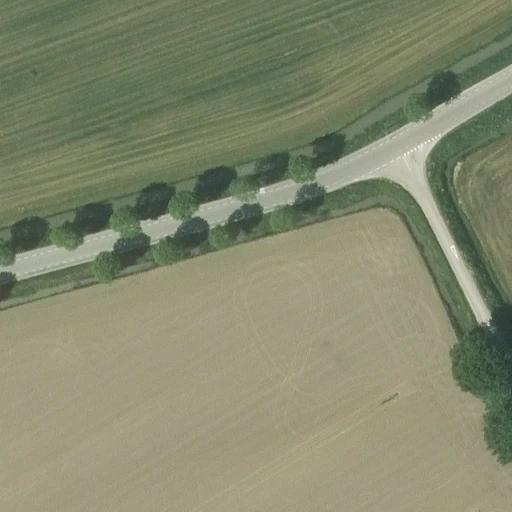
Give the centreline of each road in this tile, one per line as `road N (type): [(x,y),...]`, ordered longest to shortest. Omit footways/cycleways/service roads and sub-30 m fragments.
road 1 (tertiary): [(399,145),(0,263)]
road 2 (unclassified): [(511,354),(449,256),(399,145)]
road 3 (tertiary): [(511,85),(399,145)]
